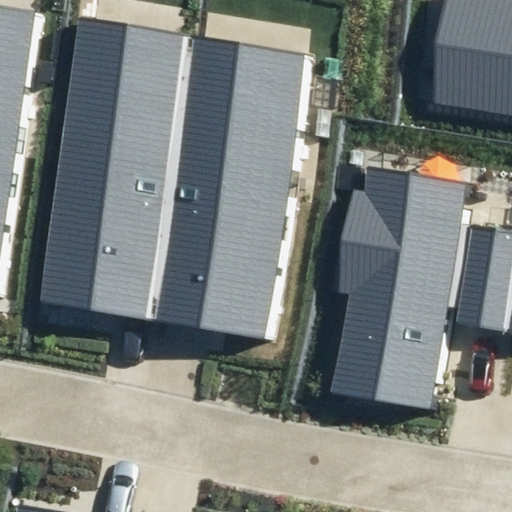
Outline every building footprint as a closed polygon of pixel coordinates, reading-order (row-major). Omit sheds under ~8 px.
[(511,0),(442,0),(428,103),(511,115),(511,0)] [(0,282),(42,11),(0,4),(0,282)] [(196,37),(80,20),(39,301),(155,317),(196,37)] [(309,53),(196,37),(155,317),(270,335),(309,53)] [(511,333),(511,231),(461,223),(468,183),(367,166),(363,190),(353,188),(335,294),(347,296),(331,394),(434,411),(451,307),(458,308),(455,324),(511,333)]
